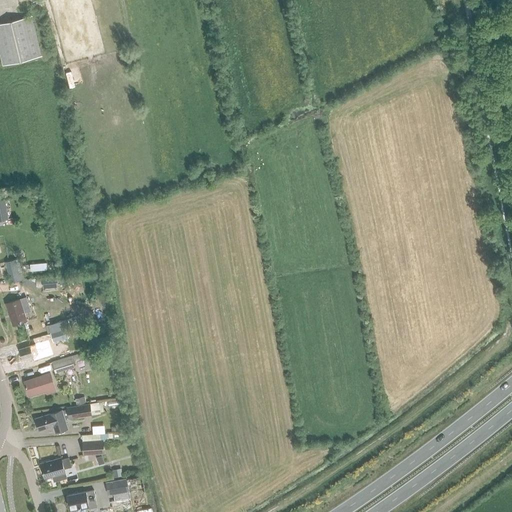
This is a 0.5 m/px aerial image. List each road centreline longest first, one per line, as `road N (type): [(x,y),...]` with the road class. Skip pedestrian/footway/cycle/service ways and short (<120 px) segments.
road 1 (trunk): [(511,384),(342,511)]
road 2 (trunk): [(377,511),(511,410)]
